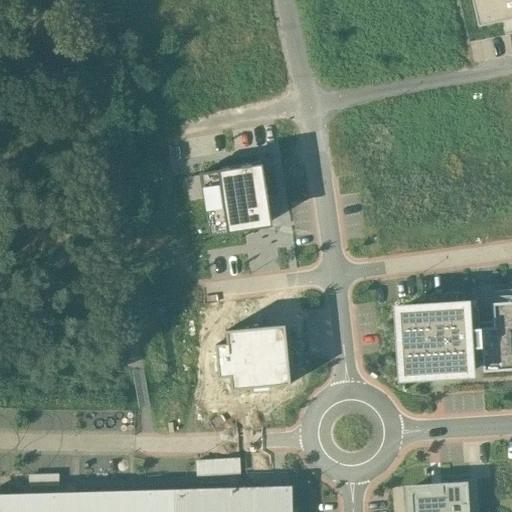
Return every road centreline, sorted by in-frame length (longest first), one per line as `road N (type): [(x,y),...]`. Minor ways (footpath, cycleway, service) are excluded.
road 1 (track): [(130,239),(116,235),(106,218),(64,67),(16,0)]
road 2 (track): [(0,362),(68,374),(136,363),(120,264),(130,239)]
road 3 (residential): [(308,103),(511,66)]
road 4 (residential): [(335,274),(511,250)]
road 5 (residential): [(135,446),(309,440)]
road 6 (residential): [(335,274),(308,103)]
road 7 (residential): [(202,290),(335,274)]
road 8 (residential): [(308,103),(182,126)]
